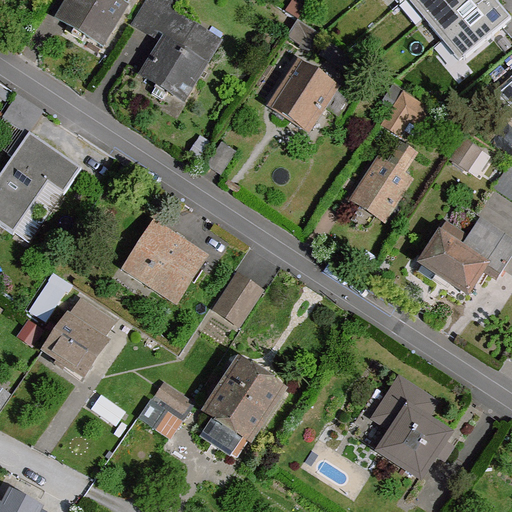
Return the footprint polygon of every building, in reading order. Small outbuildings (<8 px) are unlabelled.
[(126,5),(116,0),(70,0),(59,19),(102,45),(126,5)] [(162,41),(206,68),(222,41),(172,12),(179,0),(148,0),(134,24),(162,41)] [(490,0),(464,0),(480,14),(490,0)] [(206,68),(162,41),(141,76),(184,103),(206,68)] [(335,91),(298,67),(268,115),(305,139),(335,91)] [(21,93),(8,116),(33,130),(46,108),(21,93)] [(400,96),(378,131),(397,142),(406,127),(428,141),(440,122),(400,96)] [(37,137),(0,189),(0,222),(20,236),(55,185),(72,197),(89,173),(37,137)] [(378,159),(348,206),(386,230),(415,185),(405,179),(418,158),(401,148),(389,167),(378,159)] [(511,167),(499,184),(511,194),(511,167)] [(461,249),(441,236),(419,270),(468,302),(489,270),(501,278),(511,260),(511,242),(479,221),(461,249)] [(206,260),(152,226),(122,274),(175,308),(206,260)] [(56,271),(34,311),(53,321),(75,281),(56,271)] [(264,294),(239,278),(214,317),(238,333),(264,294)] [(115,331),(75,306),(42,359),(82,384),(115,331)] [(284,393),(240,365),(207,417),(213,420),(200,439),(230,459),(243,440),(250,444),(284,393)] [(165,386),(157,397),(183,415),(191,403),(165,386)] [(0,388),(0,411),(11,395),(0,388)] [(139,419),(170,441),(182,424),(151,402),(139,419)] [(453,434),(407,404),(376,453),(421,482),(453,434)] [(50,511),(3,488),(0,494),(0,511),(50,511)]
